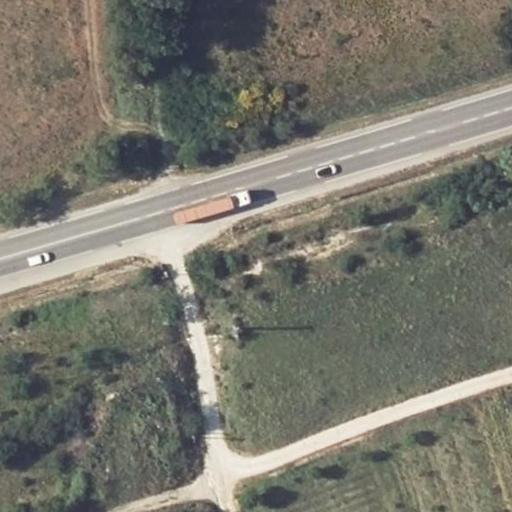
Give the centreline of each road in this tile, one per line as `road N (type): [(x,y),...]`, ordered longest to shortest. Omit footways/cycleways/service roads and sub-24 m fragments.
road 1 (unclassified): [(169,209),(217,474),(120,511)]
road 2 (primary): [(511,108),(169,209)]
road 3 (primary): [(249,0),(312,38),(380,64),(452,73),(511,64)]
road 4 (primary): [(0,13),(35,40),(76,55),(120,57),(163,45),(217,0)]
road 5 (track): [(135,0),(169,209)]
